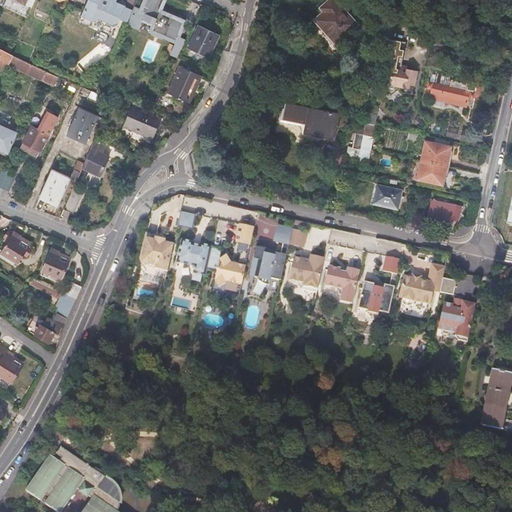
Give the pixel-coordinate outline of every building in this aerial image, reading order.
[(125,7),(116,3),(116,0),(88,0),(81,16),(85,17),(94,21),(100,18),(113,24),(119,22),(125,7)] [(144,21),(151,3),(152,0),(145,0),(142,10),(135,6),(126,25),(137,30),(141,20),(144,21)] [(348,33),(357,25),(334,0),(330,0),(320,8),(324,12),(308,27),(334,57),(353,39),(348,33)] [(161,20),(166,9),(157,6),(151,3),(144,21),(141,28),(151,33),(152,33),(154,27),(155,26),(157,21),(160,22),(161,20)] [(183,27),(189,14),(167,6),(166,9),(161,20),(183,28),(183,27)] [(183,28),(161,20),(160,22),(158,27),(174,34),(180,36),(183,28)] [(220,35),(198,25),(187,49),(209,58),(220,35)] [(190,30),(183,27),(183,28),(180,36),(186,39),(190,30)] [(151,33),(141,28),(138,35),(148,39),(151,33)] [(177,58),(186,39),(180,36),(174,34),(166,52),(177,58)] [(398,64),(400,51),(385,48),(383,63),(397,65),(398,64)] [(9,54),(0,49),(0,56),(0,59),(9,64),(13,56),(9,54)] [(46,71),(13,56),(9,64),(9,65),(42,80),(46,71)] [(202,76),(179,65),(167,93),(186,102),(194,85),(197,86),(202,76)] [(414,86),(417,71),(406,69),(406,71),(397,69),(391,68),(389,76),(385,75),(382,88),(388,89),(391,94),(399,88),(404,89),(403,93),(412,95),(414,86)] [(477,97),(479,96),(479,95),(481,84),(467,81),(467,83),(451,80),(452,75),(431,70),(427,89),(431,90),(429,99),(432,100),(445,103),(467,107),(469,99),(473,100),(474,97),(475,98),(477,97)] [(74,92),(78,85),(71,82),(68,89),(74,92)] [(190,104),(198,87),(197,86),(194,85),(186,102),(190,104)] [(151,93),(143,89),(138,99),(146,103),(151,93)] [(96,94),(91,91),(88,97),(102,104),(105,98),(105,97),(96,94)] [(84,99),(78,96),(74,105),(79,108),(80,108),(84,99)] [(15,123),(24,106),(4,97),(0,104),(0,138),(2,140),(3,138),(4,139),(9,129),(12,121),(15,123)] [(375,125),(379,106),(375,105),(377,100),(371,99),(370,103),(366,123),(375,125)] [(445,103),(432,100),(431,105),(444,108),(445,103)] [(334,141),(340,114),(309,108),(285,103),(282,120),(305,125),(303,134),(334,141)] [(162,118),(132,105),(123,126),(153,139),(162,118)] [(87,143),(98,117),(79,108),(67,134),(87,143)] [(40,153),(53,129),(41,122),(37,129),(32,126),(22,143),(23,143),(20,149),(36,158),(39,152),(40,153)] [(360,150),(363,135),(366,123),(361,122),(358,134),(356,133),(353,148),(360,150)] [(373,137),(375,125),(366,123),(363,135),(373,137)] [(0,138),(0,150),(8,154),(18,134),(9,129),(4,139),(3,138),(2,140),(0,138)] [(476,144),(478,133),(462,130),(460,141),(476,144)] [(417,141),(418,135),(409,133),(408,139),(417,141)] [(368,161),(373,137),(363,135),(360,150),(358,159),(368,161)] [(102,153),(106,145),(95,140),(82,169),(100,177),(109,156),(102,153)] [(443,186),(451,147),(425,141),(417,180),(443,186)] [(358,159),(360,150),(353,148),(352,148),(348,147),(347,153),(351,160),(358,162),(358,159)] [(148,162),(133,155),(131,160),(143,167),(148,162)] [(0,186),(9,191),(15,177),(9,175),(10,173),(9,173),(2,169),(0,173),(0,186)] [(59,205),(71,178),(51,169),(40,195),(59,205)] [(80,172),(74,170),(71,177),(77,179),(80,172)] [(398,209),(402,191),(377,185),(373,204),(398,209)] [(80,199),(83,192),(73,188),(63,210),(73,214),(80,199)] [(458,222),(462,206),(433,200),(429,216),(453,221),(458,222)] [(192,228),(195,214),(181,211),(178,225),(192,228)] [(292,227),(306,229),(307,222),(293,220),(292,227)] [(250,246),(254,227),(240,224),(236,242),(250,246)] [(289,245),(292,229),(278,225),(274,242),(282,243),(280,254),(275,253),(275,256),(265,254),(266,250),(256,248),(254,259),(253,259),(249,277),(254,278),(254,277),(256,278),(259,281),(261,282),(269,285),(270,278),(281,281),(289,245)] [(19,239),(21,236),(14,231),(13,233),(8,229),(2,239),(7,243),(1,252),(19,263),(24,255),(28,257),(33,248),(19,239)] [(303,248),(307,232),(292,229),(289,245),(303,248)] [(168,272),(174,244),(165,242),(165,239),(155,237),(153,240),(146,238),(142,258),(147,266),(168,272)] [(205,275),(211,247),(182,240),(177,262),(195,266),(194,273),(205,275)] [(70,260),(58,255),(60,251),(52,248),(42,271),(62,279),(70,260)] [(19,263),(1,252),(0,253),(0,256),(16,267),(19,263)] [(242,285),(246,266),(232,263),(231,262),(226,255),(219,259),(215,280),(219,287),(226,283),(226,281),(242,285)] [(294,257),(289,279),(304,283),(303,290),(317,293),(324,258),(310,255),(309,260),(294,257)] [(389,314),(401,260),(386,256),(382,271),(392,273),(389,286),(384,285),(383,288),(374,286),(374,284),(364,282),(358,308),(367,310),(367,313),(368,314),(370,317),(374,318),(377,316),(378,316),(379,312),(389,314)] [(443,278),(445,267),(431,264),(428,281),(435,282),(434,291),(440,292),(443,278)] [(353,304),(360,270),(347,268),(346,272),(340,270),(341,269),(329,266),(325,285),(342,289),(340,301),(353,304)] [(430,305),(435,282),(428,281),(421,279),(411,277),(403,276),(399,298),(402,299),(402,302),(404,306),(409,307),(412,305),(413,301),(430,305)] [(67,318),(76,299),(65,294),(33,278),(29,283),(59,299),(61,300),(58,307),(55,312),(56,313),(53,320),(47,318),(45,322),(40,319),(35,326),(38,328),(34,334),(49,344),(55,334),(59,335),(61,327),(63,328),(67,318)] [(453,295),(456,281),(443,278),(440,292),(453,295)] [(76,299),(82,287),(71,282),(65,294),(76,299)] [(461,308),(462,302),(462,300),(454,298),(453,304),(453,307),(461,308)] [(467,342),(475,304),(462,302),(461,308),(453,307),(453,304),(443,302),(438,329),(455,333),(455,336),(456,336),(458,340),(467,342)] [(23,365),(12,358),(14,354),(7,350),(0,361),(0,374),(12,382),(23,365)] [(502,430),(511,382),(511,373),(493,369),(491,379),(495,380),(493,389),(489,388),(487,398),(491,399),(487,417),(483,416),(481,425),(502,430)] [(115,485),(114,483),(112,481),(107,476),(106,477),(104,476),(103,473),(102,471),(99,469),(96,468),(95,467),(94,469),(61,447),(56,454),(62,458),(59,462),(50,455),(25,491),(41,501),(45,495),(48,491),(51,494),(49,497),(45,504),(56,511),(61,511),(77,489),(79,490),(78,492),(87,498),(89,496),(92,498),(97,504),(98,505),(99,506),(100,506),(102,507),(103,507),(105,508),(107,509),(108,511),(116,511),(118,511),(119,506),(119,500),(119,495),(117,490),(115,485)] [(108,511),(107,509),(105,508),(103,507),(102,507),(100,506),(99,506),(98,505),(97,504),(92,498),(82,511),(108,511)]
